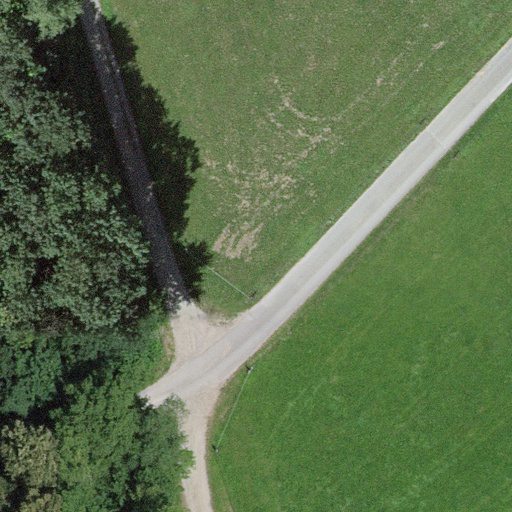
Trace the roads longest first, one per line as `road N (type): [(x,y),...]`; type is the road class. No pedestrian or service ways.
road 1 (track): [(511,52),(176,398),(0,461)]
road 2 (track): [(80,0),(158,250),(176,398),(210,511)]
